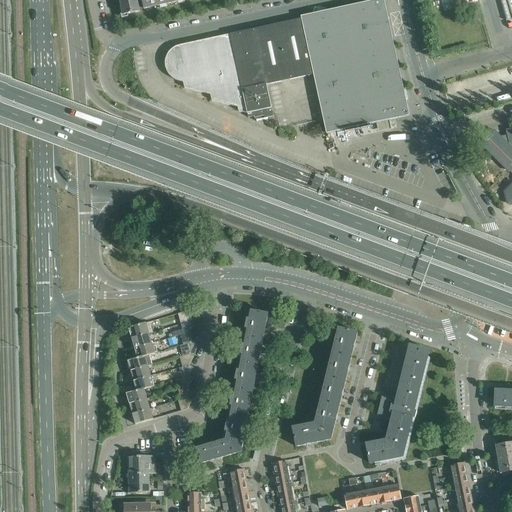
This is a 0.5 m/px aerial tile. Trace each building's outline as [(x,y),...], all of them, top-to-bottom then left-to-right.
[(120,0),(123,15),(140,12),(137,0),(120,0)] [(156,0),(142,0),(144,9),(158,6),(156,0)] [(301,19),(314,75),(325,125),(327,134),(336,132),(409,116),(384,0),(377,0),(301,17),(301,19)] [(267,85),(314,75),(301,19),(188,44),(180,45),(176,47),(172,49),(169,52),(167,55),(166,59),(165,63),(166,68),(167,71),(169,75),(172,78),(176,80),(180,82),(183,82),(185,88),(176,86),(185,88),(211,95),(212,100),(203,98),(203,99),(238,108),(239,111),(235,110),(247,114),(248,118),(257,116),(256,111),(263,110),(265,118),(274,116),(267,85)] [(495,131),(495,130),(481,143),(482,144),(482,143),(511,173),(511,185),(505,192),(508,204),(511,205),(511,128),(506,130),(507,135),(500,137),(495,131)] [(230,143),(224,158),(378,216),(384,199),(230,143)] [(511,249),(490,308),(511,316),(511,249)] [(441,281),(447,284),(449,278),(443,275),(441,281)] [(178,314),(181,324),(193,321),(190,310),(178,314)] [(263,341),(268,314),(252,311),(250,320),(248,320),(246,328),(248,329),(247,337),(263,341)] [(181,324),(184,334),(190,332),(194,326),(193,321),(181,324)] [(129,328),(132,339),(149,334),(153,332),(150,322),(146,323),(129,328)] [(352,358),(358,333),(339,328),(333,353),(352,358)] [(180,335),(183,345),(190,343),(195,335),(190,332),(184,334),(180,335)] [(132,339),(134,349),(152,343),(149,334),(132,339)] [(175,337),(168,338),(170,346),(177,344),(175,337)] [(243,355),(242,363),(258,367),(263,341),(247,337),(245,346),(243,346),(241,354),(243,355)] [(134,349),(137,358),(137,359),(145,356),(145,357),(150,355),(155,354),(152,343),(134,349)] [(180,346),(183,356),(189,354),(194,346),(190,343),(183,345),(180,346)] [(366,444),(370,464),(403,457),(429,351),(410,346),(395,406),(392,405),(392,404),(392,403),(392,402),(391,401),(383,398),(379,415),(387,415),(388,415),(389,415),(390,414),(390,413),(393,414),(387,440),(366,444)] [(333,353),(327,377),(346,382),(352,358),(333,353)] [(180,357),(183,367),(189,365),(194,357),(189,354),(183,356),(180,357)] [(128,361),(131,372),(148,366),(147,362),(151,361),(150,355),(145,357),(145,356),(137,359),(137,358),(128,361)] [(238,381),(237,389),(253,392),(258,367),(242,363),(240,372),(238,371),(236,380),(238,381)] [(179,368),(182,378),(189,376),(193,368),(189,365),(183,367),(179,368)] [(131,372),(134,381),(151,376),(148,366),(131,372)] [(134,381),(136,391),(136,392),(144,389),(144,390),(154,387),(152,380),(157,379),(156,375),(151,376),(134,381)] [(179,379),(182,389),(188,387),(193,379),(189,376),(182,378),(179,379)] [(327,377),(321,401),(340,406),(346,382),(327,377)] [(178,390),(181,400),(188,398),(193,390),(188,387),(182,389),(178,390)] [(127,394),(130,404),(147,399),(144,390),(144,389),(136,392),(136,391),(127,394)] [(233,406),(232,415),(248,418),(253,392),(237,389),(235,398),(233,397),(231,406),(233,406)] [(494,407),(511,408),(511,390),(495,390),(494,407)] [(188,398),(181,400),(178,401),(181,411),(187,409),(192,401),(188,398)] [(130,404),(133,415),(150,409),(147,399),(130,404)] [(321,401),(315,423),(319,443),(331,440),(340,406),(321,401)] [(150,409),(133,415),(136,425),(153,419),(150,409)] [(228,432),(227,441),(231,456),(239,453),(240,447),(242,448),(243,443),(248,418),(232,415),(230,423),(228,423),(226,432),(228,432)] [(315,423),(293,428),(297,447),(319,443),(315,423)] [(231,456),(227,441),(198,449),(202,464),(231,456)] [(511,442),(496,445),(500,473),(501,473),(501,474),(502,474),(502,473),(510,472),(511,480),(511,479),(511,442)] [(145,453),(145,450),(140,450),(140,457),(129,457),(130,494),(150,493),(149,478),(164,478),(164,474),(156,474),(155,456),(146,457),(146,453),(145,453)] [(272,464),(274,475),(288,472),(288,473),(292,472),(291,467),(287,468),(286,461),(272,464)] [(449,472),(450,477),(467,474),(465,463),(451,465),(452,472),(449,472)] [(229,478),(229,483),(246,480),(244,469),(230,472),(232,478),(229,478)] [(274,475),(276,486),(290,483),(290,484),(293,483),(293,479),(290,479),(288,473),(288,472),(274,475)] [(454,482),(455,488),(469,485),(467,474),(450,477),(451,483),(454,482)] [(234,488),(235,494),(249,491),(246,480),(229,483),(231,489),(234,488)] [(383,488),(377,489),(380,503),(391,501),(388,487),(387,481),(382,482),(383,488)] [(276,486),(279,497),(292,494),(290,484),(290,483),(276,486)] [(399,485),(388,487),(391,501),(401,499),(399,485)] [(453,494),(455,499),(471,496),(469,485),(455,488),(456,494),(453,494)] [(377,489),(366,491),(369,505),(380,503),(377,489)] [(232,501),(233,506),(251,502),(249,491),(235,494),(236,500),(232,501)] [(366,491),(355,493),(358,508),(369,505),(366,491)] [(187,493),(187,505),(205,504),(205,499),(201,499),(201,493),(187,493)] [(358,508),(355,493),(345,495),(347,510),(358,508)] [(279,497),(281,508),(298,505),(297,500),(294,500),(292,494),(279,497)] [(404,499),(406,510),(420,507),(418,496),(404,499)] [(458,504),(460,510),(473,507),(471,496),(455,499),(456,504),(458,504)] [(318,500),(319,507),(328,505),(327,498),(318,500)] [(149,505),(149,502),(144,502),(136,502),(136,506),(126,506),(120,506),(120,511),(158,511),(162,511),(150,511),(150,505),(149,505)] [(238,510),(238,511),(252,511),(251,502),(233,506),(234,511),(238,510)]
